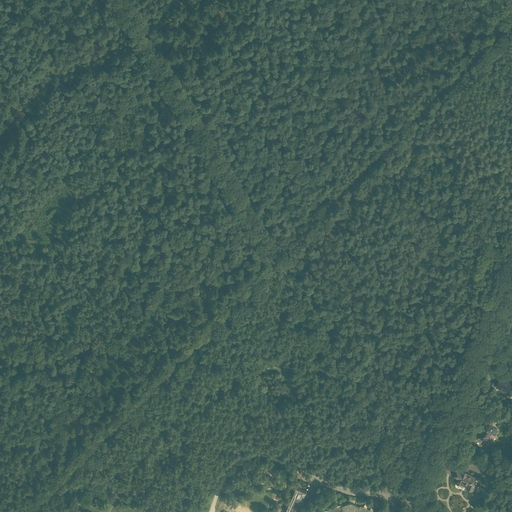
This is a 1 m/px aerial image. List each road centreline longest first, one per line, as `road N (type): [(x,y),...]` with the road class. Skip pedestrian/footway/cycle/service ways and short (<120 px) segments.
road 1 (unknown): [(6,511),(173,340),(268,256)]
road 2 (track): [(63,473),(272,261)]
road 3 (track): [(126,0),(273,254)]
road 4 (unknown): [(268,256),(163,227),(63,73)]
road 5 (track): [(272,261),(412,498)]
road 6 (track): [(405,128),(273,254)]
road 7 (track): [(509,14),(405,128)]
road 8 (unknown): [(63,73),(144,28),(168,0)]
road 9 (residential): [(412,498),(462,382)]
road 10 (track): [(462,382),(511,268)]
